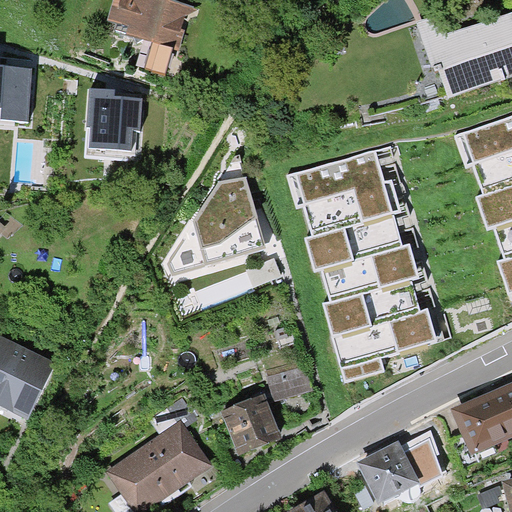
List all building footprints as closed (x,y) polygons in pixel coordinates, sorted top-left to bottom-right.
[(172,69),(193,12),(157,0),(117,0),(110,22),(156,39),(148,61),(172,69)] [(511,13),(450,35),(444,19),(414,30),(431,79),(442,75),(452,104),(511,82),(511,13)] [(0,123),(1,124),(1,120),(29,122),(32,71),(0,68),(0,123)] [(79,78),(64,78),(64,93),(78,94),(79,78)] [(115,90),(92,88),(87,149),(131,153),(133,130),(139,130),(141,102),(132,102),(117,100),(114,100),(115,90)] [(511,120),(456,139),(467,171),(473,168),(511,155),(511,120)] [(288,179),(297,212),(306,209),(386,186),(376,154),(288,179)] [(511,155),(473,168),(484,199),(511,189),(511,155)] [(164,265),(172,282),(266,254),(241,158),(236,160),(164,265)] [(391,185),(386,186),(306,209),(315,241),(395,219),(400,217),(391,185)] [(511,224),(511,189),(484,199),(478,201),(489,232),(496,229),(511,224)] [(403,250),(395,219),(315,241),(306,244),(315,275),(323,273),(403,250)] [(511,224),(496,229),(506,261),(511,259),(511,224)] [(410,248),(403,250),(323,273),(331,304),(412,283),(419,280),(410,248)] [(511,259),(506,261),(499,264),(511,302),(511,301),(511,259)] [(420,314),(412,283),(331,304),(325,306),(333,338),(420,314)] [(427,312),(420,314),(333,338),(346,383),(384,372),(380,360),(437,345),(427,312)] [(50,375),(0,352),(0,424),(22,435),(50,375)] [(307,391),(298,362),(268,371),(277,401),(307,391)] [(511,382),(485,395),(503,436),(511,431),(511,382)] [(263,395),(218,408),(231,453),(277,439),(263,395)] [(485,395),(448,411),(466,452),(503,436),(485,395)] [(103,471),(129,511),(132,511),(211,460),(184,418),(103,471)] [(400,439),(355,462),(374,499),(419,476),(400,439)] [(511,511),(511,477),(498,481),(506,511),(511,511)] [(281,511),(339,511),(328,489),(281,511)]
